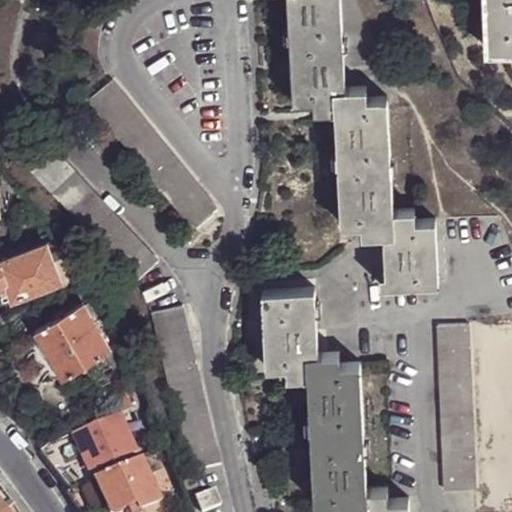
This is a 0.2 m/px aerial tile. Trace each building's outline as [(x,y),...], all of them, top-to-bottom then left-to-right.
[(290,0),(295,100),(315,99),(316,110),(337,108),(348,108),(347,87),(343,0),(290,0)] [(511,0),(489,0),(491,52),(511,50),(511,0)] [(91,98),(194,226),(215,207),(114,79),(91,98)] [(368,86),(347,87),(348,108),(337,108),(342,223),(363,221),(364,233),(384,232),(396,232),(396,209),(390,95),(368,96),(368,86)] [(26,159),(136,280),(158,259),(48,138),(26,159)] [(27,213),(37,210),(29,200),(23,202),(27,213)] [(416,208),(396,209),(396,232),(384,232),(387,284),(439,282),(436,219),(417,220),(416,208)] [(0,260),(8,280),(14,296),(60,280),(45,242),(0,258),(0,260)] [(68,269),(74,283),(77,282),(83,280),(86,278),(76,265),(68,269)] [(3,300),(14,296),(8,280),(0,283),(0,294),(1,296),(3,300)] [(77,282),(74,283),(80,294),(90,289),(83,280),(77,282)] [(308,353),(319,353),(315,288),(263,290),(268,365),(287,365),(288,377),(310,376),(308,353)] [(62,375),(105,351),(110,348),(82,299),(34,328),(62,375)] [(152,312),(181,438),(195,471),(220,466),(183,305),(152,312)] [(95,314),(98,320),(105,318),(102,311),(95,314)] [(437,324),(445,490),(476,489),(468,323),(437,324)] [(132,362),(133,359),(122,342),(110,348),(105,351),(113,369),(132,362)] [(340,351),(319,353),(308,353),(310,376),(316,501),(337,499),(338,511),(356,510),(368,510),(368,487),(360,361),(340,363),(340,351)] [(124,393),(119,416),(132,410),(124,393)] [(119,416),(75,435),(90,472),(135,451),(119,416)] [(141,459),(96,481),(109,511),(123,511),(126,511),(141,511),(160,501),(141,459)] [(0,511),(3,511),(6,511),(14,504),(0,486),(0,511)] [(389,486),(368,487),(368,510),(356,510),(356,511),(410,511),(410,497),(389,498),(389,486)] [(70,500),(77,511),(102,511),(93,490),(70,500)] [(195,500),(200,511),(210,511),(220,507),(214,492),(195,500)]
